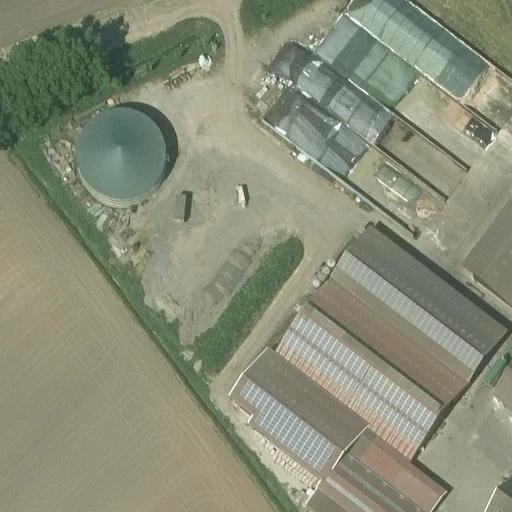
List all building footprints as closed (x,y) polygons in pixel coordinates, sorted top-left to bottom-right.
[(81,146),(77,161),(78,176),(84,189),(94,201),(107,208),(122,210),(136,208),(149,201),(159,190),(165,177),(166,162),(163,148),(155,136),(144,126),(130,121),(116,121),(102,125),(89,134),(81,146)] [(511,207),(461,276),(511,314),(511,207)] [(511,338),(370,232),(265,371),(373,452),(358,471),(413,511),(435,511),(447,496),(412,470),(511,338)] [(511,377),(492,403),(511,418),(511,377)] [(511,511),(511,491),(496,511),(511,511)]
